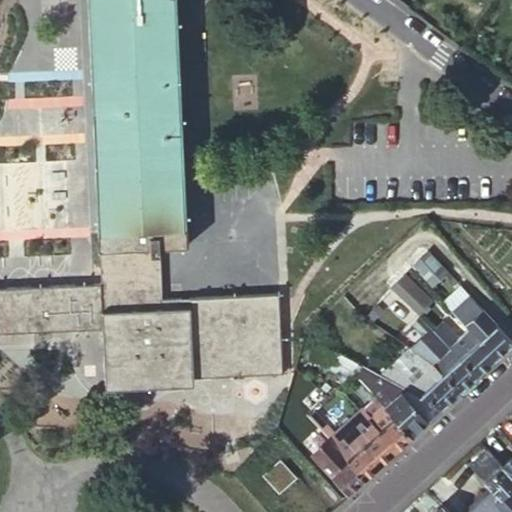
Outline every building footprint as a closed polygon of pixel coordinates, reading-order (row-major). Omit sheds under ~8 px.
[(193,379),(188,299),(163,300),(161,246),(187,245),(176,0),(86,0),(99,281),(101,328),(104,383),(193,379)] [(446,269),(428,250),(413,264),(431,284),(446,269)] [(426,305),(431,300),(402,273),(388,287),(409,305),(416,296),(426,305)] [(0,334),(101,328),(99,281),(0,287),(0,334)] [(454,312),(471,296),(461,285),(444,302),(454,312)] [(276,296),(188,299),(193,379),(280,376),(276,296)] [(416,296),(409,305),(416,312),(418,314),(426,305),(416,296)] [(496,356),(511,341),(511,339),(471,296),(454,312),(461,319),(474,332),(496,356)] [(434,362),(459,390),(479,372),(457,348),(450,341),(437,330),(429,323),(418,314),(416,312),(409,319),(421,330),(408,345),(432,360),(434,362)] [(429,323),(437,330),(444,323),(436,316),(429,323)] [(457,348),(479,372),(496,356),(474,332),(461,319),(450,329),(444,323),(437,330),(450,341),(457,348)] [(383,374),(405,386),(443,405),(459,390),(434,362),(432,360),(408,345),(383,374)] [(405,386),(383,374),(370,388),(375,393),(412,433),(429,418),(403,388),(405,386)] [(443,405),(405,386),(403,388),(429,418),(443,405)] [(396,448),(412,433),(375,393),(371,397),(372,398),(361,410),(396,448)] [(346,424),(381,462),(396,448),(361,410),(346,424)] [(331,437),(366,476),(381,462),(346,424),(336,433),(331,437)] [(324,430),(331,437),(336,433),(329,425),(324,430)] [(315,453),(350,491),(366,476),(331,437),(315,453)] [(511,511),(511,476),(501,465),(487,449),(469,465),(490,487),(469,506),(472,510),(470,511),(511,511)] [(511,476),(511,455),(501,465),(511,476)] [(292,479),(280,466),(268,478),(280,491),(292,479)]
